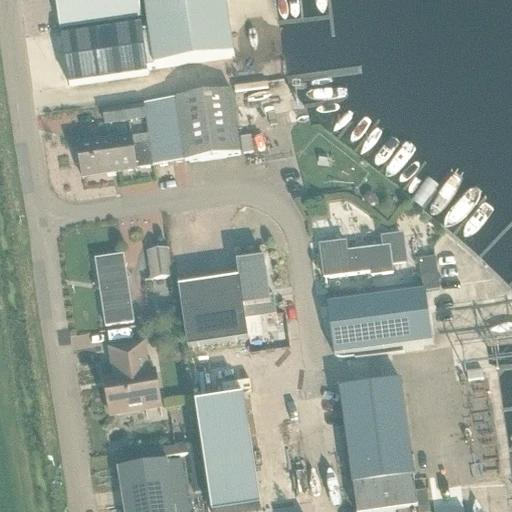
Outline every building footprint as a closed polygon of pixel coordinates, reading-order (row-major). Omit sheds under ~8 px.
[(57,0),(61,30),(141,19),(138,0),(57,0)] [(69,87),(149,76),(148,68),(154,67),(155,70),(234,59),(225,0),(145,0),(149,29),(143,30),(143,27),(63,38),(69,87)] [(240,156),(231,92),(144,105),(144,106),(103,112),(105,125),(146,119),(150,144),(133,147),(131,136),(77,144),(82,180),(136,172),(136,171),(185,164),(240,156)] [(408,264),(404,234),(381,238),(383,249),(346,253),(345,244),(320,247),(324,280),(371,274),(371,278),(392,276),(391,267),(408,264)] [(153,280),(172,278),(168,249),(149,252),(153,280)] [(106,328),(134,324),(123,257),(95,261),(106,328)] [(239,280),(178,289),(188,350),(249,341),(247,321),(277,317),(274,296),(270,297),(264,260),(236,264),(239,280)] [(437,276),(421,278),(423,294),(427,293),(439,292),(437,276)] [(434,344),(427,293),(423,294),(329,306),(329,308),(336,356),(336,357),(434,344)] [(169,309),(164,315),(165,322),(178,320),(176,308),(169,309)] [(150,371),(146,345),(111,351),(115,379),(105,381),(111,416),(161,408),(154,370),(150,371)] [(400,383),(341,392),(350,464),(354,487),(357,511),(430,511),(427,492),(416,494),(400,383)] [(206,493),(198,444),(139,453),(141,463),(190,456),(196,494),(206,493)] [(125,511),(189,511),(181,462),(119,472),(125,511)] [(463,511),(462,497),(436,500),(437,511),(463,511)]
